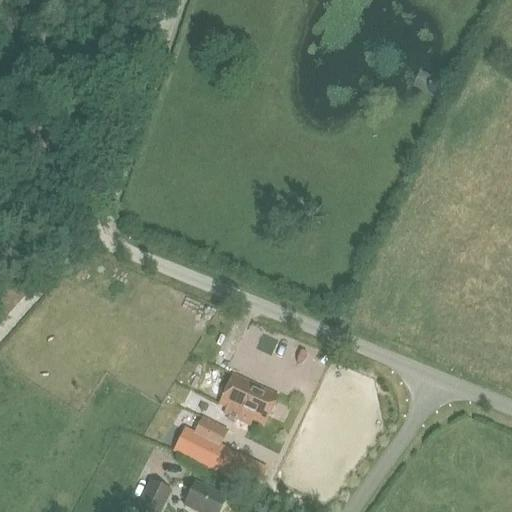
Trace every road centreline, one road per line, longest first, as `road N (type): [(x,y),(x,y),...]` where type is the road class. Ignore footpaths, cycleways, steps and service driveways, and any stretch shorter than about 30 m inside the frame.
road 1 (unclassified): [(439,380),(85,238)]
road 2 (track): [(178,0),(97,242)]
road 3 (unclassified): [(349,511),(439,380)]
